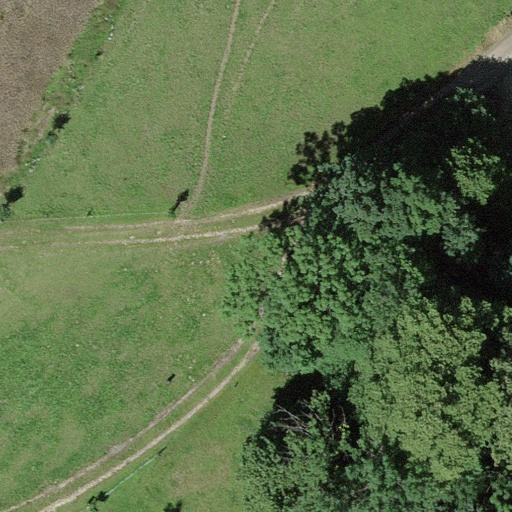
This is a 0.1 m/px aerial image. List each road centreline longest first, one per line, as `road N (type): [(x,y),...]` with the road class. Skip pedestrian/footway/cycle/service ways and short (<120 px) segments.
road 1 (track): [(0,501),(105,452),(511,57)]
road 2 (track): [(0,252),(325,240)]
